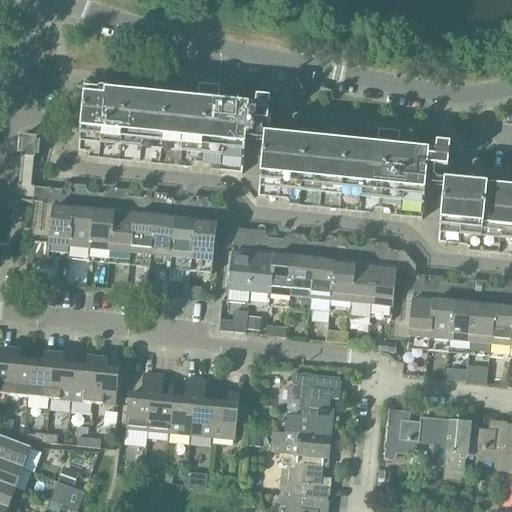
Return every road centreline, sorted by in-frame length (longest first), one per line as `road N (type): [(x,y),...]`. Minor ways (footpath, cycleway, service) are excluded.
road 1 (residential): [(511,269),(426,259),(397,233),(253,216),(222,186),(82,171),(43,126),(11,107)]
road 2 (unclassified): [(456,96),(279,62),(51,0)]
road 3 (residential): [(377,371),(364,359),(217,345),(191,331),(0,308)]
road 4 (residential): [(362,511),(377,371)]
road 5 (residential): [(511,398),(403,389),(377,371)]
